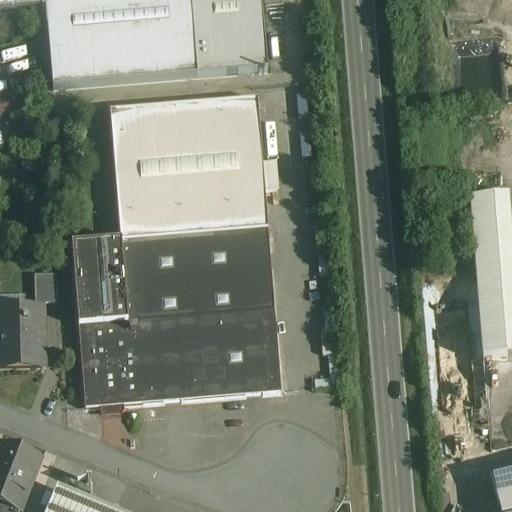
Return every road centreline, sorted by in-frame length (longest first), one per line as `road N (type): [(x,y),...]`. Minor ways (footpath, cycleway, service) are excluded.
road 1 (primary): [(356,0),(398,511)]
road 2 (residential): [(0,421),(180,485),(235,491),(288,482)]
